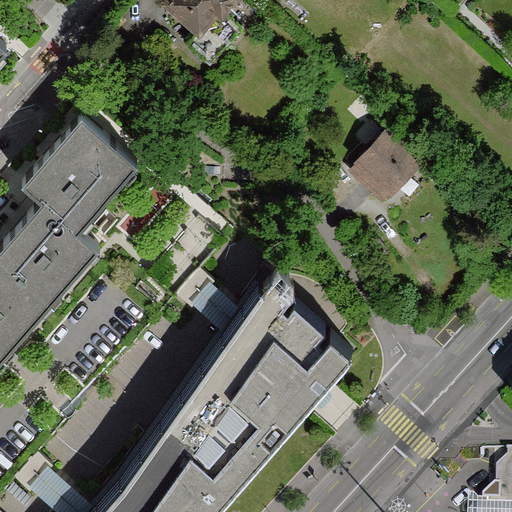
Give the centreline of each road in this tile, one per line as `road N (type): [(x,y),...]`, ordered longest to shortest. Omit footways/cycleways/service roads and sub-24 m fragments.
road 1 (residential): [(300,192),(436,406)]
road 2 (residential): [(0,114),(101,0)]
road 3 (primary): [(436,406),(341,511)]
